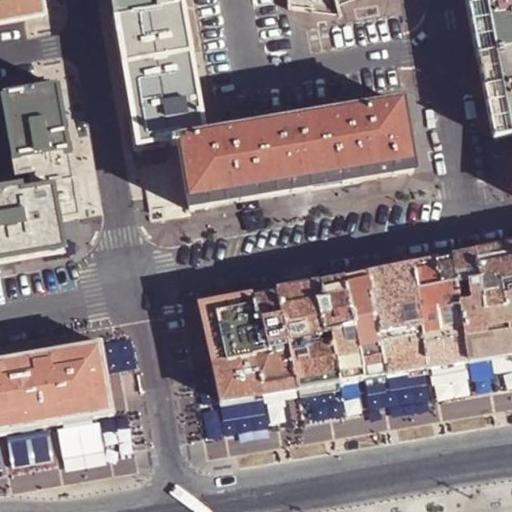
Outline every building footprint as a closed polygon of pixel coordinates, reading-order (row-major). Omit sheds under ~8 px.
[(0,0),(0,25),(39,19),(44,18),(40,0),(0,0)] [(112,0),(114,5),(116,18),(182,7),(180,0),(112,0)] [(511,0),(466,0),(468,8),(475,47),(482,84),(492,141),(511,137),(511,0)] [(127,85),(138,148),(164,144),(204,137),(182,7),(116,18),(127,85)] [(56,89),(4,98),(11,141),(17,175),(20,191),(73,182),(65,137),(56,89)] [(173,148),(178,147),(182,167),(186,188),(190,212),(219,207),(304,192),(385,179),(413,174),(402,104),(205,138),(204,137),(164,144),(164,147),(173,145),(173,148)] [(164,144),(138,148),(141,161),(166,156),(164,147),(164,144)] [(17,175),(0,178),(0,194),(20,191),(17,175)] [(0,263),(31,258),(63,253),(58,224),(79,220),(73,182),(20,191),(0,194),(0,263)] [(511,245),(490,250),(473,253),(478,283),(483,314),(502,310),(501,299),(498,284),(511,280),(511,245)] [(460,256),(451,257),(455,285),(478,283),(473,253),(460,256)] [(441,259),(434,261),(439,286),(455,285),(451,257),(441,259)] [(434,261),(410,265),(428,370),(451,366),(468,364),(455,285),(439,286),(434,261)] [(378,271),(365,274),(385,377),(402,374),(428,370),(410,265),(378,271)] [(378,378),(385,377),(365,274),(356,276),(342,278),(353,329),(365,380),(378,378)] [(353,329),(342,278),(326,281),(318,283),(322,300),(314,302),(322,336),(329,334),(353,329)] [(511,280),(498,284),(501,299),(511,296),(511,280)] [(293,288),(275,291),(281,317),(287,344),(295,342),(322,336),(314,302),(322,300),(318,283),(293,288)] [(478,283),(455,285),(468,364),(489,360),(510,357),(502,310),(483,314),(478,283)] [(260,294),(250,296),(256,321),(281,317),(275,291),(260,294)] [(222,302),(200,306),(207,337),(213,364),(289,352),(287,344),(281,317),(256,321),(250,296),(222,302)] [(502,310),(510,357),(511,356),(511,296),(501,299),(502,310)] [(353,382),(365,380),(353,329),(329,334),(332,345),(341,384),(353,382)] [(295,342),(287,344),(289,352),(297,351),(295,342)] [(0,362),(0,436),(78,423),(113,417),(101,345),(0,362)] [(297,351),(289,352),(298,391),(324,387),(341,384),(332,345),(297,351)] [(289,352),(213,364),(221,403),(264,396),(287,393),(298,391),(289,352)]
